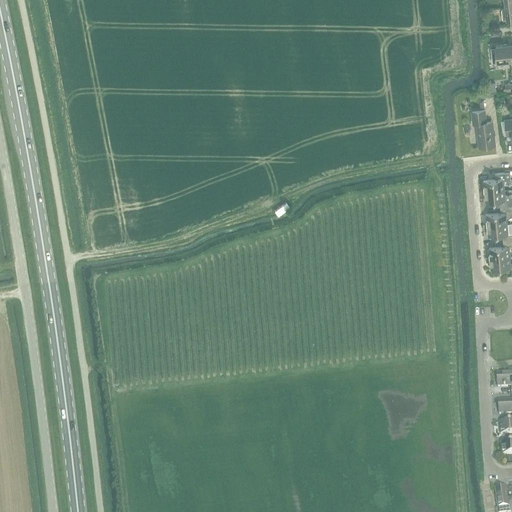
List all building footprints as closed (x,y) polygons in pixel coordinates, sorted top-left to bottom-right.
[(511,6),(506,8),(501,8),(503,20),(507,20),(511,18),(511,6)] [(496,47),(491,48),(493,63),(497,62),(510,61),(508,44),(495,46),(496,47)] [(495,82),(487,83),(488,92),(496,91),(495,82)] [(477,124),(479,147),(495,145),(493,121),(486,122),(485,110),(472,112),(473,124),(477,124)] [(485,191),(505,190),(504,183),(511,182),(510,172),(497,173),(498,179),(484,180),(485,191)] [(511,205),(511,195),(505,195),(505,190),(485,191),(485,202),(500,201),(500,207),(511,205)] [(487,225),(507,223),(507,217),(511,216),(511,205),(500,207),(501,213),(486,214),(487,225)] [(511,222),(507,223),(487,225),(488,236),(502,235),(503,241),(511,239),(511,222)] [(490,259),(510,257),(509,246),(511,246),(511,239),(503,241),(503,246),(489,248),(490,259)] [(511,262),(511,263),(510,257),(490,259),(491,270),(511,267),(511,262)] [(511,392),(511,391),(511,372),(497,373),(498,387),(511,386),(511,392)] [(511,393),(511,394),(511,400),(498,401),(499,414),(511,413),(511,393)] [(511,421),(500,422),(500,434),(511,433),(511,421)] [(511,441),(501,442),(501,455),(511,454),(511,441)] [(498,507),(498,511),(506,511),(511,511),(511,487),(507,489),(507,487),(495,489),(498,507)]
